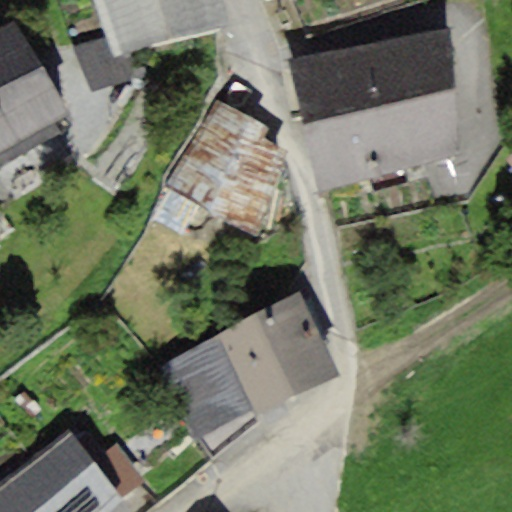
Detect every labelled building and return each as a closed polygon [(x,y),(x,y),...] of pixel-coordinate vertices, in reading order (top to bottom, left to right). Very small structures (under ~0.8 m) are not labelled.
[(226,23),(219,0),(96,0),(114,48),(226,23)] [(0,162),(61,125),(57,116),(72,108),(57,86),(12,19),(0,23),(0,162)] [(441,24),(289,58),(299,97),(323,185),(462,151),(441,24)] [(268,126),(214,98),(162,198),(254,245),(298,160),(261,140),(268,126)] [(299,289),(160,363),(191,436),(338,372),(312,318),(299,289)] [(67,426),(0,476),(0,511),(101,511),(120,494),(142,480),(112,441),(103,448),(85,428),(74,434),(67,426)]
